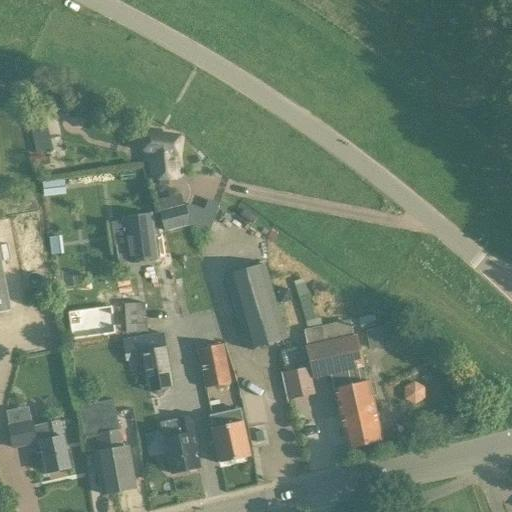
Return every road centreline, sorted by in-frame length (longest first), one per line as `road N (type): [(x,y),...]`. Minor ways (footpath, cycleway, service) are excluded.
road 1 (unclassified): [(511,285),(247,83),(92,0)]
road 2 (tertiary): [(222,511),(511,445)]
